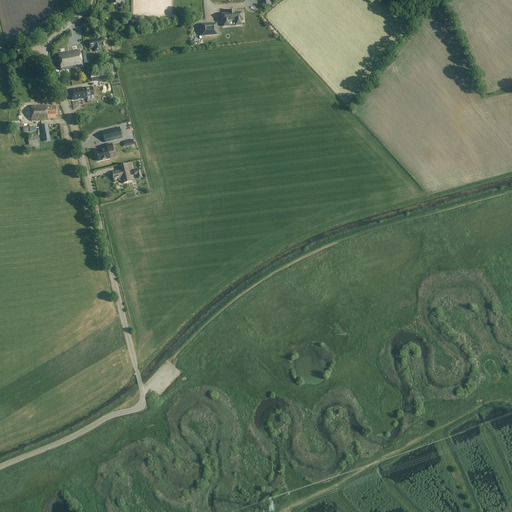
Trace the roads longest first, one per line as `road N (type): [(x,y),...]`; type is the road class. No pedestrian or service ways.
road 1 (unclassified): [(0,467),(142,403),(79,146),(44,51)]
road 2 (track): [(169,361),(244,293),(311,253),(511,191)]
road 3 (track): [(511,404),(486,402),(282,511)]
